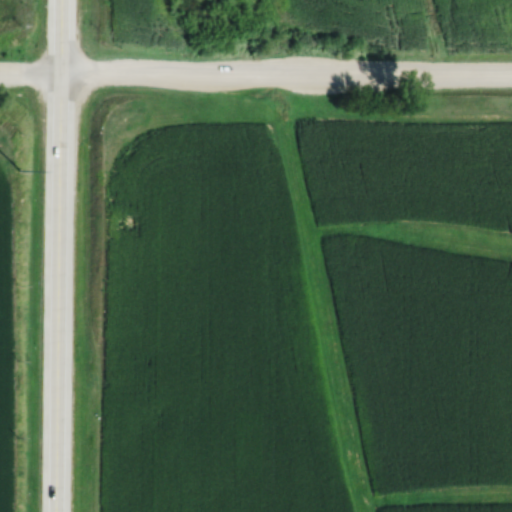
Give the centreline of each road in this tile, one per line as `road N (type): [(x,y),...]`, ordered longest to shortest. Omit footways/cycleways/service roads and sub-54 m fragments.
road 1 (secondary): [(54,511),(59,0)]
road 2 (tertiary): [(511,72),(0,72)]
